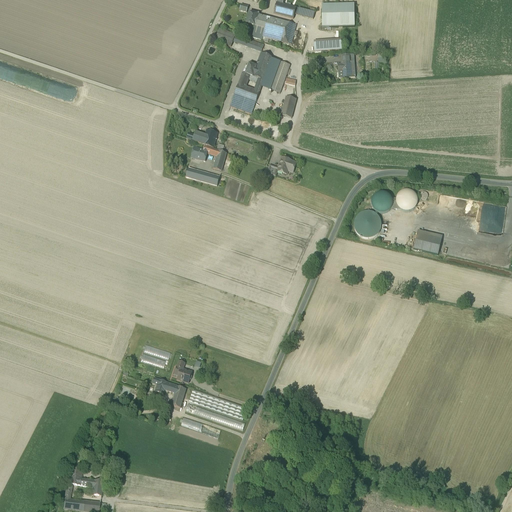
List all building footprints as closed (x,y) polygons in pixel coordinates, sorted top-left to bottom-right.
[(282,5),(277,4),(274,15),(293,20),(295,15),(296,9),(282,5)] [(322,6),(322,28),(355,28),(354,5),(322,6)] [(315,14),(296,9),(295,15),(313,20),(315,14)] [(262,17),(249,13),(246,25),(254,27),(259,28),(262,17)] [(286,24),(262,17),(259,28),(265,30),(262,38),(281,43),(286,24)] [(296,25),(286,23),(286,24),(281,43),(294,46),(296,36),(293,36),(295,27),(296,25)] [(259,28),(254,27),(251,38),(261,41),(262,38),(265,30),(259,28)] [(226,32),(219,30),(215,41),(231,47),(233,42),(235,36),(230,34),(230,32),(227,30),(226,32)] [(250,41),(235,36),(233,42),(247,47),(250,41)] [(341,40),(314,42),(314,52),(342,51),(341,40)] [(264,46),(253,42),(251,47),(262,51),(264,46)] [(182,64),(187,55),(185,54),(181,52),(176,61),(182,64)] [(272,58),(261,54),(256,67),(257,67),(253,78),(259,80),(255,91),(260,93),(272,58)] [(280,63),(273,82),(270,91),(280,95),(290,66),(280,63)] [(347,63),(342,64),(343,64),(343,66),(338,66),(339,79),(355,79),(354,63),(350,63),(347,63)] [(256,67),(249,64),(245,75),(250,77),(253,78),(257,67),(256,67)] [(246,88),(238,85),(234,96),(256,104),(260,93),(255,91),(246,88)] [(256,104),(234,96),(230,108),(251,115),(256,104)] [(296,101),(286,98),(281,117),(291,120),(296,101)] [(218,134),(207,131),(205,136),(205,137),(204,139),(209,141),(210,139),(216,140),(218,134)] [(209,141),(204,139),(205,137),(205,136),(196,133),(194,136),(188,134),(187,139),(202,145),(217,150),(219,145),(215,144),(216,140),(210,139),(209,141)] [(227,154),(205,147),(204,151),(203,152),(207,153),(207,154),(216,157),(213,170),(221,172),(227,154)] [(204,151),(194,149),(191,159),(205,163),(207,154),(207,153),(203,152),(204,151)] [(292,162),(283,159),(282,163),(280,164),(278,169),(274,168),(272,174),(271,176),(275,178),(277,172),(287,175),(288,172),(293,174),(296,164),(292,162)] [(207,175),(188,170),(186,179),(204,184),(207,175)] [(220,178),(207,175),(204,184),(217,187),(220,178)] [(397,201),(397,203),(397,205),(398,207),(399,208),(401,210),(402,211),(406,212),(409,212),(413,211),(415,209),(417,206),(418,202),(417,199),(416,196),(413,193),(410,192),(406,192),(403,193),(400,195),(398,197),(397,201)] [(373,199),(372,202),(372,206),(374,209),(376,212),(379,214),(383,214),(386,214),(389,212),(391,210),(392,209),(392,207),(393,205),(393,203),(392,201),(391,198),(388,195),(385,194),(382,193),(378,194),(375,196),(373,199)] [(397,201),(392,201),(393,203),(393,205),(392,207),(392,209),(391,210),(389,212),(402,211),(401,210),(399,208),(398,207),(397,205),(397,203),(397,201)] [(423,204),(416,211),(418,213),(425,206),(423,204)] [(359,216),(356,219),(355,223),(354,228),(355,232),(358,236),(362,239),(366,240),(371,240),(375,238),(379,235),(381,231),(381,226),(380,222),(378,218),(375,215),(371,214),(367,213),(363,214),(359,216)] [(442,240),(417,235),(413,250),(438,256),(442,240)] [(168,361),(170,352),(145,345),(143,354),(142,354),(140,362),(163,369),(166,361),(168,361)] [(177,368),(176,368),(174,375),(179,376),(178,378),(182,379),(181,381),(189,383),(192,373),(182,370),(177,368)] [(166,384),(154,380),(152,384),(157,386),(155,393),(163,395),(164,391),(166,384)] [(177,387),(166,384),(164,391),(175,394),(177,387)] [(186,390),(177,387),(175,394),(172,402),(170,401),(169,405),(171,406),(180,409),(186,390)] [(245,424),(188,405),(186,412),(243,432),(245,424)] [(83,471),(69,468),(67,484),(72,484),(71,486),(73,486),(76,486),(77,479),(82,479),(83,471)] [(82,479),(77,479),(76,486),(93,489),(92,496),(101,498),(103,483),(82,479)] [(68,500),(65,500),(63,511),(75,511),(98,511),(100,504),(68,500)]
